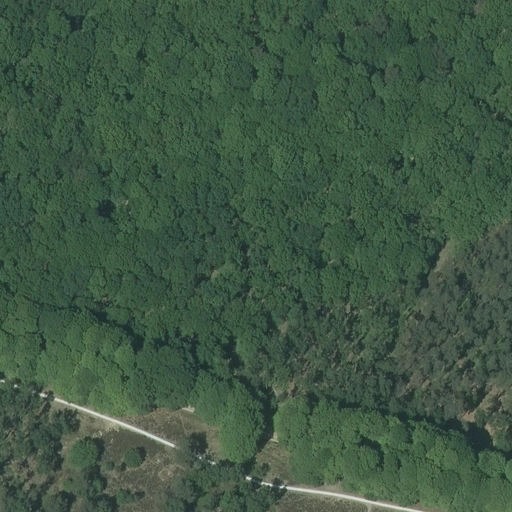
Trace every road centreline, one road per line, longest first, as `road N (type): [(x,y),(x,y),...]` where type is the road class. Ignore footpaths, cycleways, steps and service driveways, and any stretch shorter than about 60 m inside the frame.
road 1 (track): [(0,341),(360,463)]
road 2 (track): [(360,463),(511,499)]
